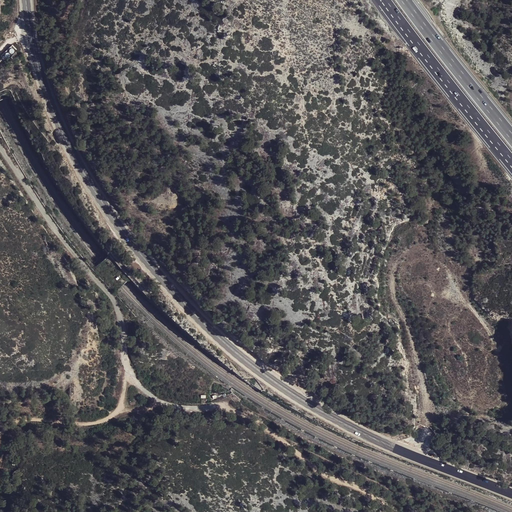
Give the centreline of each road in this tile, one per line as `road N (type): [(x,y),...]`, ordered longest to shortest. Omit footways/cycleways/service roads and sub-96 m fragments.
road 1 (primary): [(511,491),(328,414),(206,325),(97,196),(51,112),(27,28)]
road 2 (unclassified): [(0,158),(107,292),(142,387),(174,405),(221,409)]
road 3 (motorway): [(379,0),(511,159)]
road 4 (track): [(384,511),(250,417),(221,409)]
road 5 (motorway): [(511,139),(402,0)]
road 6 (track): [(129,368),(117,411),(96,421),(0,426)]
